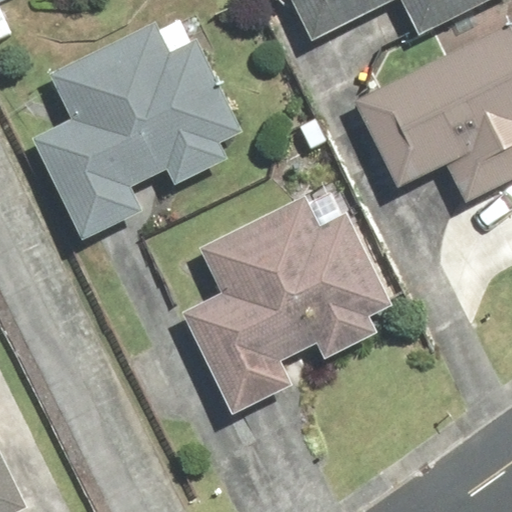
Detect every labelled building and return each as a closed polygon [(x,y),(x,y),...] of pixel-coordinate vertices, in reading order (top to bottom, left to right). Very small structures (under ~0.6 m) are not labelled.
[(511,0),(295,0),(318,47),(407,4),(426,43),(511,1),(511,0)] [(82,125),(40,145),(92,248),(157,216),(145,191),(171,178),(180,194),(259,155),(189,14),(59,79),(82,125)] [(511,34),(360,107),(405,199),(456,174),(472,206),(511,186),(511,34)] [(232,300),(192,319),(243,424),(302,395),(290,369),(324,352),(333,370),(390,342),(383,327),(406,316),(342,185),(208,251),(232,300)] [(0,511),(32,511),(0,442),(0,511)]
